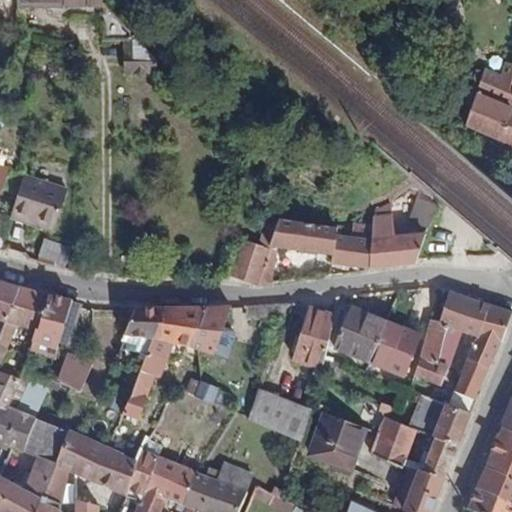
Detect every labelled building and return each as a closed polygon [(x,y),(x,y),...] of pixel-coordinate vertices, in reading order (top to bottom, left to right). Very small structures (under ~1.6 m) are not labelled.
[(104,42),(125,41),(132,41),(131,32),(109,8),(103,8),(104,42)] [(139,41),(132,41),(125,41),(126,73),(154,74),(155,58),(139,41)] [(511,108),(511,109),(511,108),(511,62),(509,61),(504,75),(487,68),(485,71),(474,104),(467,125),(511,146),(511,108)] [(468,102),(474,104),(485,71),(479,69),(468,102)] [(0,194),(10,168),(0,163),(0,194)] [(69,190),(25,176),(12,217),(28,223),(29,220),(55,230),(69,190)] [(374,240),(372,240),(369,267),(368,268),(416,261),(426,233),(388,238),(390,203),(374,211),(374,240)] [(337,228),(279,221),(268,249),(256,283),(259,284),(272,282),(278,246),(333,253),(331,261),(369,267),(372,240),(336,236),(337,228)] [(232,275),(256,283),(268,249),(244,241),(232,275)] [(39,262),(68,267),(71,247),(43,242),(39,262)] [(0,281),(0,318),(8,321),(19,287),(0,281)] [(38,332),(50,296),(19,287),(8,321),(20,326),(38,332)] [(416,375),(432,383),(442,387),(457,339),(445,335),(448,326),(475,337),(489,305),(451,292),(439,323),(432,320),(416,375)] [(50,296),(38,332),(35,340),(58,348),(59,343),(68,345),(79,308),(70,306),(71,302),(50,296)] [(387,324),(337,304),(334,316),(332,327),(344,333),(338,347),(372,361),(387,324)] [(475,337),(466,360),(489,370),(511,313),(489,305),(475,337)] [(284,318),(288,307),(247,308),(247,320),(284,318)] [(215,354),(232,308),(205,309),(194,347),(200,349),(215,354)] [(174,343),(194,347),(205,309),(160,310),(155,340),(141,374),(157,378),(160,379),(161,376),(174,343)] [(155,340),(160,310),(135,310),(126,335),(155,340)] [(322,370),(325,356),(332,327),(334,316),(313,310),(294,360),(322,370)] [(20,326),(8,321),(0,338),(0,347),(8,351),(20,326)] [(417,336),(387,324),(372,361),(404,374),(411,359),(408,357),(417,336)] [(58,348),(35,340),(32,350),(55,358),(58,348)] [(0,363),(1,364),(2,364),(8,351),(0,347),(0,363)] [(81,392),(91,367),(92,361),(71,356),(62,383),(81,392)] [(475,402),(489,370),(466,360),(463,367),(452,392),(475,402)] [(454,362),(442,387),(452,392),(463,367),(454,362)] [(0,373),(0,408),(7,412),(8,408),(20,380),(1,371),(0,373)] [(141,374),(130,400),(124,414),(142,421),(157,378),(141,374)] [(42,407),(50,389),(29,380),(21,399),(42,407)] [(194,381),(188,395),(196,398),(202,384),(194,381)] [(202,384),(196,398),(214,406),(220,390),(202,382),(202,384)] [(447,404),(452,392),(442,387),(432,383),(427,396),(447,404)] [(311,409),(259,389),(252,408),(248,420),(300,442),(311,409)] [(388,419),(417,431),(434,437),(459,447),(471,414),(447,404),(439,423),(392,408),(388,419)] [(246,405),(242,417),(248,420),(252,408),(246,405)] [(0,444),(13,450),(22,454),(35,419),(8,408),(7,412),(0,408),(0,444)] [(352,474),(368,429),(323,413),(307,457),(352,474)] [(417,431),(388,419),(385,418),(380,433),(372,454),(404,468),(417,431)] [(35,419),(22,454),(37,460),(25,491),(0,476),(0,511),(36,511),(69,432),(35,419)] [(503,433),(488,468),(511,479),(511,432),(504,428),(503,433)] [(76,472),(87,440),(69,432),(36,511),(63,511),(64,511),(62,511),(68,469),(76,472)] [(421,472),(446,481),(459,447),(434,437),(421,472)] [(96,483),(125,496),(127,489),(137,460),(110,449),(87,440),(76,472),(97,480),(96,483)] [(160,511),(166,499),(146,490),(159,457),(141,449),(137,460),(127,489),(143,495),(136,511),(160,511)] [(166,499),(184,506),(198,473),(159,457),(146,490),(166,499)] [(238,511),(253,475),(225,463),(220,473),(209,469),(205,476),(198,473),(184,506),(191,509),(189,511),(238,511)] [(511,479),(488,468),(479,488),(511,504),(511,479)] [(404,510),(419,471),(407,469),(393,505),(404,510)] [(434,511),(446,481),(421,472),(419,471),(404,510),(408,511),(409,511),(434,511)] [(252,498),(276,511),(293,511),(296,506),(280,498),(256,487),(252,498)] [(511,511),(511,504),(479,488),(470,508),(478,511),(511,511)] [(100,511),(100,506),(76,500),(75,511),(100,511)]
